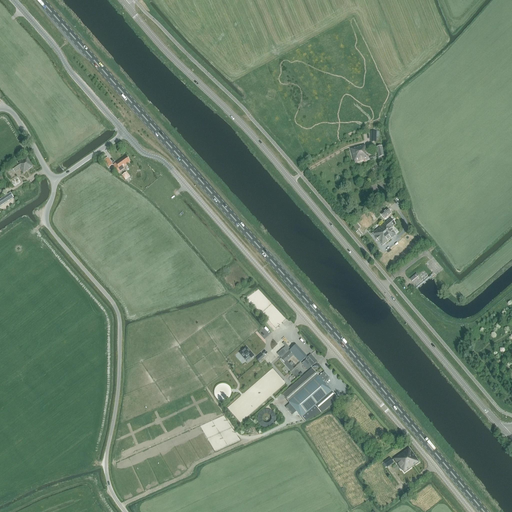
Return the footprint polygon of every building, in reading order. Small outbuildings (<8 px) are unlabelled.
[(376,131),(371,131),(371,142),(376,142),(376,138),(379,138),(379,131),(376,131)] [(356,163),(371,159),(368,149),(367,145),(353,149),(356,163)] [(113,165),(114,167),(115,166),(116,165),(117,165),(116,164),(126,157),(125,157),(113,165)] [(123,167),(129,162),(126,157),(116,164),(117,165),(116,165),(115,166),(114,167),(118,173),(124,169),(123,167)] [(14,173),(20,169),(23,174),(33,167),(27,158),(11,168),(14,173)] [(104,161),(109,168),(113,165),(108,158),(104,161)] [(122,175),(125,180),(130,177),(127,172),(122,175)] [(0,199),(0,206),(14,198),(10,193),(0,199)] [(386,220),(393,215),(390,211),(383,217),(386,220)] [(397,224),(392,218),(374,233),(383,245),(397,234),(392,228),(397,224)] [(428,276),(426,274),(424,271),(418,276),(416,274),(410,279),(412,282),(416,286),(428,276)] [(296,346),(289,352),(280,359),(290,372),(294,369),(291,365),(293,364),(292,362),(289,364),(287,361),(293,356),(300,363),(306,358),(296,346)] [(251,359),(254,357),(246,348),(240,354),(245,360),(249,357),(251,359)] [(306,360),(302,364),(307,370),(309,368),(317,361),(311,354),(306,359),(306,360)] [(312,369),(282,395),(289,403),(305,422),(321,413),(322,414),(331,406),(338,400),(331,392),(332,391),(324,383),(329,378),(324,372),(319,377),(319,376),(312,369)] [(415,465),(419,462),(409,448),(393,459),(401,470),(402,469),(404,473),(412,467),(412,466),(414,464),(415,465)] [(387,468),(393,463),(390,458),(383,463),(387,468)]
